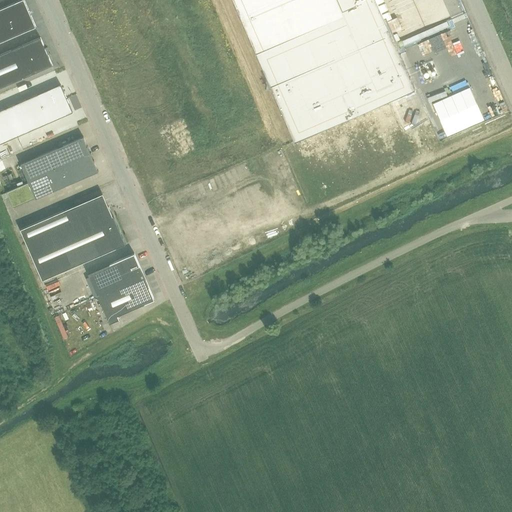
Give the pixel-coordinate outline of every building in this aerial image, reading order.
[(24,0),(20,0),(0,9),(0,42),(36,27),(24,0)] [(233,0),(295,141),(319,198),(440,146),(415,89),(376,0),(233,0)] [(393,37),(400,34),(397,28),(391,30),(393,37)] [(0,54),(0,88),(53,65),(40,37),(0,54)] [(60,84),(0,110),(0,143),(73,112),(60,84)] [(436,126),(437,133),(445,131),(444,124),(436,126)] [(87,146),(83,137),(21,164),(29,182),(6,192),(13,208),(35,198),(36,199),(98,172),(94,162),(95,162),(87,146)] [(73,223),(67,209),(20,229),(42,280),(126,244),(113,216),(109,207),(73,223)] [(88,273),(110,323),(120,319),(118,315),(154,300),(134,253),(88,273)] [(378,484),(511,425),(511,339),(511,337),(511,336),(511,276),(506,263),(483,273),(456,285),(460,294),(451,298),(447,289),(364,324),(369,335),(313,359),(337,414),(346,410),(378,484)] [(161,283),(153,284),(155,293),(162,291),(161,283)] [(71,301),(82,292),(78,288),(67,297),(71,301)] [(223,399),(149,431),(181,505),(200,497),(196,488),(251,464),(223,399)]
